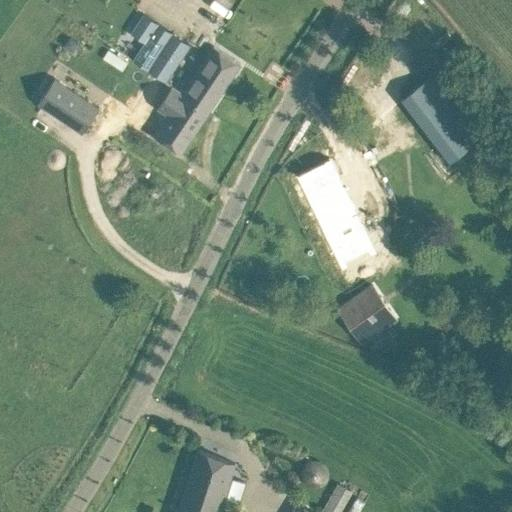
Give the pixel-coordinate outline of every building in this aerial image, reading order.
[(105,0),(102,5),(115,14),(124,0),(105,0)] [(144,13),(132,32),(146,41),(140,49),(134,59),(166,80),(190,44),(144,13)] [(243,60),(216,41),(172,108),(162,101),(144,127),(181,152),(243,60)] [(437,72),(404,95),(451,161),(484,138),(437,72)] [(55,77),(38,102),(39,103),(39,102),(82,131),(83,132),(88,123),(99,107),(98,106),(61,82),(56,78),(55,77)] [(342,271),(360,263),(378,254),(348,192),(330,156),(294,174),(342,271)] [(373,284),(340,308),(363,340),(372,333),(396,316),(373,284)] [(219,511),(235,461),(198,449),(177,511),(219,511)] [(343,511),(351,485),(337,481),(328,511),(343,511)]
